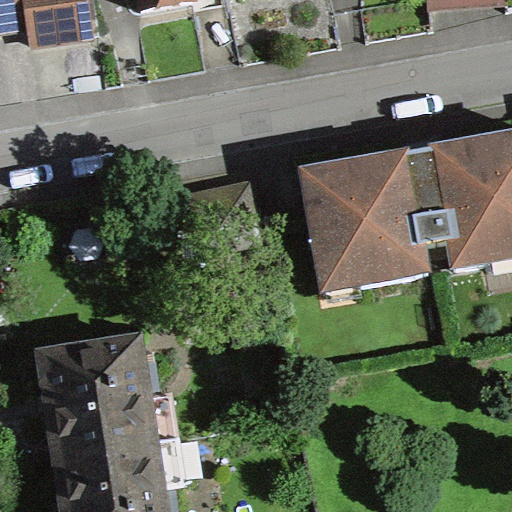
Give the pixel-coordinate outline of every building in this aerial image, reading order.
[(0,0),(0,30),(30,26),(26,0),(0,0)] [(85,0),(26,0),(30,26),(33,46),(91,38),(85,0)] [(138,0),(141,14),(189,6),(188,1),(193,0),(138,0)] [(507,0),(429,0),(430,14),(508,9),(507,0)] [(511,140),(422,156),(443,274),(511,261),(511,140)] [(422,156),(303,177),(320,269),(355,263),(360,289),(443,274),(422,156)] [(249,186),(190,199),(203,257),(262,244),(249,186)] [(50,421),(57,462),(177,442),(170,396),(149,399),(140,341),(40,357),(45,392),(36,394),(41,422),(50,421)] [(165,511),(162,490),(184,486),(177,442),(57,462),(63,498),(49,500),(51,511),(165,511)]
